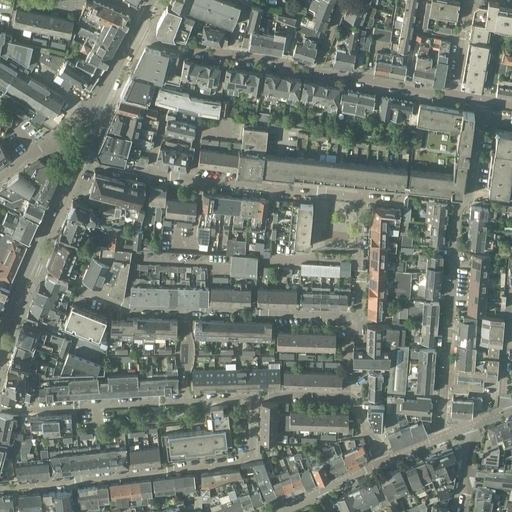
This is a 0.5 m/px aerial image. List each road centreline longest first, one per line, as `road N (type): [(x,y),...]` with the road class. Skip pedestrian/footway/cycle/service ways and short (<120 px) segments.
road 1 (residential): [(357,311),(363,197),(191,183),(79,158)]
road 2 (residential): [(441,438),(463,209),(476,192),(493,103)]
road 3 (residential): [(0,489),(256,460),(256,397)]
road 4 (residential): [(256,397),(0,407)]
road 5 (residential): [(126,306),(357,311)]
road 6 (residential): [(316,72),(153,41),(142,23)]
road 7 (tertiary): [(79,158),(142,23)]
road 8 (residential): [(126,306),(134,255),(227,259)]
road 9 (residential): [(454,96),(316,72)]
